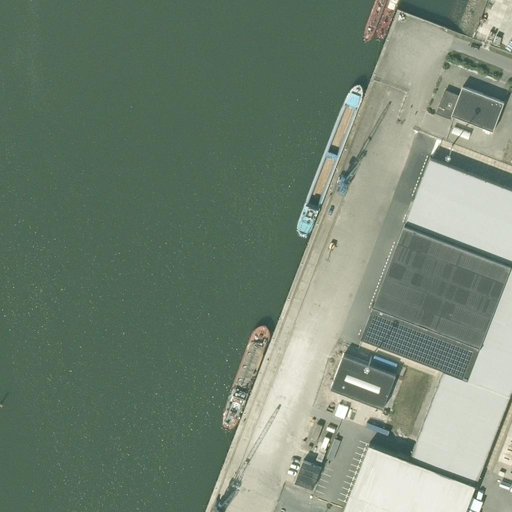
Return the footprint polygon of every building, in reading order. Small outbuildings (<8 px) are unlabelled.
[(453,115),(494,131),(505,102),(463,86),(459,95),(445,90),(436,113),(451,119),(453,115)] [(511,264),(511,188),(430,157),(374,305),(481,346),(511,264)] [(511,287),(507,286),(502,300),(511,303),(511,287)] [(374,305),(361,338),(468,379),(481,346),(374,305)] [(309,374),(321,342),(310,338),(307,347),(315,351),(313,356),(305,353),(298,370),(309,374)] [(344,354),(331,388),(384,408),(397,374),(344,354)] [(317,424),(311,440),(317,442),(323,426),(317,424)] [(370,443),(343,511),(466,511),(477,484),(370,443)] [(303,456),(295,478),(313,484),(321,462),(303,456)] [(323,477),(321,486),(331,489),(334,479),(323,477)] [(281,498),(275,511),(295,511),(299,504),(281,498)]
